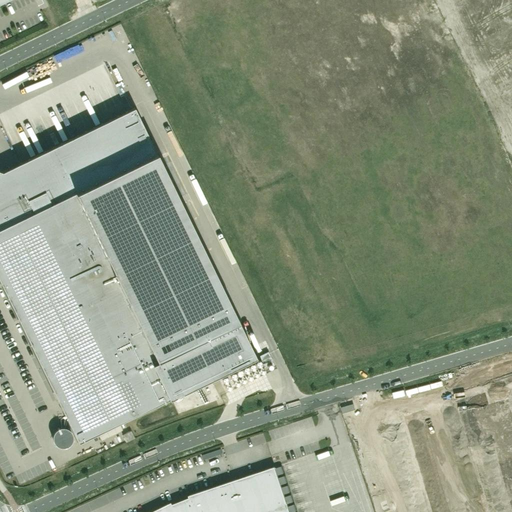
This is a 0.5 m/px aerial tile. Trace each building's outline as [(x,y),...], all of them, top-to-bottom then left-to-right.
[(255,356),(134,108),(2,172),(0,171),(0,280),(78,442),(111,426),(255,356)] [(511,511),(511,386),(406,417),(433,511),(511,511)] [(311,419),(299,422),(300,428),(313,424),(311,419)] [(122,430),(119,424),(113,428),(115,433),(122,430)] [(135,438),(131,431),(122,435),(126,442),(135,438)] [(156,451),(168,447),(165,438),(152,442),(156,451)] [(136,450),(139,458),(149,455),(146,447),(136,450)] [(290,511),(275,466),(189,495),(189,497),(173,504),(172,502),(150,511),(290,511)]
